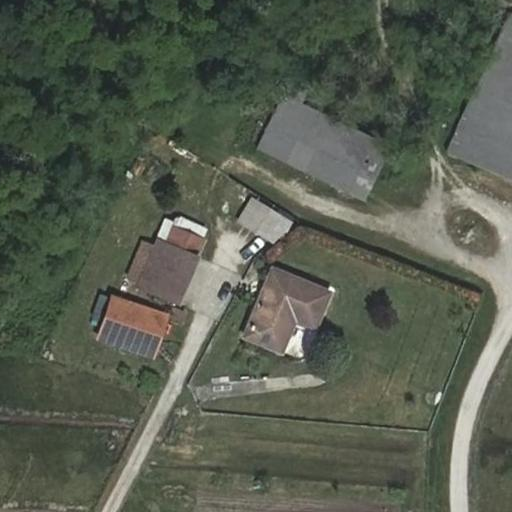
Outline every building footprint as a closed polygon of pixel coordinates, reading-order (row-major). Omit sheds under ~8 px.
[(511,13),(449,152),(511,180),(511,13)] [(284,90),(306,101),(311,92),(288,82),(284,90)] [(365,199),(394,144),(306,101),(284,90),(258,146),(365,199)] [(249,195),(234,221),(274,245),(290,220),(249,195)] [(162,240),(151,264),(186,279),(197,255),(162,240)] [(186,279),(151,264),(142,285),(176,301),(186,279)] [(315,327),(331,289),(274,267),(247,335),(284,350),(297,322),(315,327)] [(141,360),(158,324),(130,311),(107,301),(90,337),(141,360)] [(189,310),(176,304),(171,315),(183,321),(189,310)]
